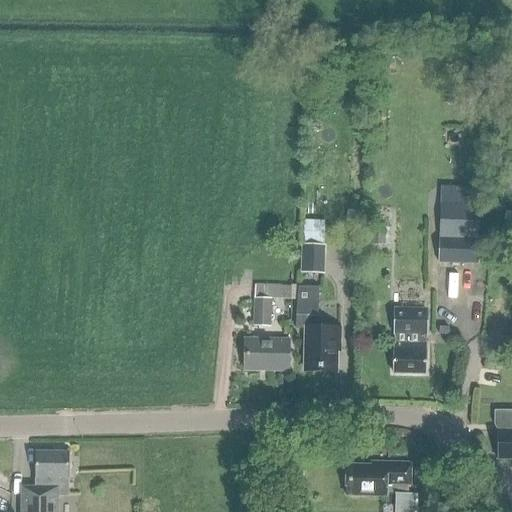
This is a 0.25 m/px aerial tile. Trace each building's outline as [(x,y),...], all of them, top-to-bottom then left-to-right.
[(370,226),(370,245),(384,245),(385,226),(370,226)] [(478,238),(438,237),(437,263),(478,265),(478,238)] [(301,246),(301,274),(321,274),(322,246),(301,246)] [(277,302),(276,321),(291,321),(292,288),(255,287),(254,328),(271,328),(271,301),(277,302)] [(296,328),(306,328),(305,329),(305,372),(334,372),(335,351),(339,351),(339,328),(317,328),(317,316),(318,288),(297,287),(295,329),(296,329),(296,328)] [(392,374),(425,375),(426,345),(424,345),(425,336),(426,336),(427,312),(394,311),(394,334),(394,344),(393,344),(392,374)] [(288,342),(244,342),(243,371),(288,372),(288,342)] [(511,411),(492,411),(492,425),(507,425),(506,433),(497,432),(496,459),(511,458),(511,411)] [(68,452),(35,452),(36,479),(37,479),(37,488),(21,488),(21,511),(58,511),(58,495),(68,495),(68,479),(68,452)] [(371,464),(371,467),(346,466),(346,496),(386,496),(386,492),(397,492),(397,494),(396,494),(396,495),(397,495),(397,511),(414,511),(415,494),(403,494),(404,484),(410,485),(410,464),(371,464)]
